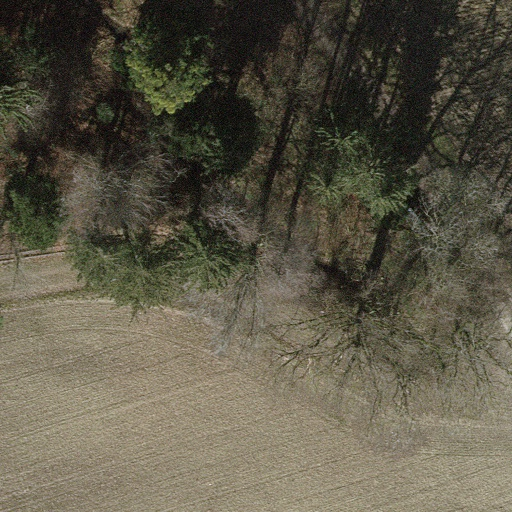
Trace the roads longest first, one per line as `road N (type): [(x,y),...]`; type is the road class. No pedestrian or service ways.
road 1 (track): [(0,312),(139,296),(253,316),(370,374),(471,395),(511,386)]
road 2 (track): [(289,0),(511,339)]
